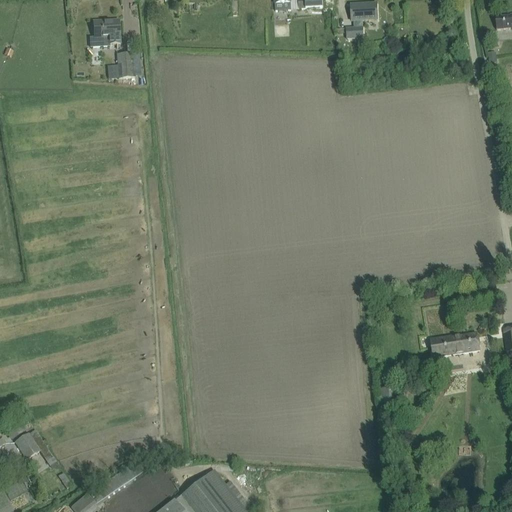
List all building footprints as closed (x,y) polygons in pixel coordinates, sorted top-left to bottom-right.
[(298,1),(299,11),(323,9),(322,0),(304,0),(305,1),(298,1)] [(377,5),(366,6),(361,7),(361,6),(350,6),(351,16),(351,22),(352,22),(353,29),(346,30),(346,40),(363,39),(362,22),(377,21),(377,5)] [(496,31),(511,30),(511,31),(511,30),(511,15),(510,16),(510,17),(495,19),(496,31)] [(94,39),(90,39),(90,49),(109,48),(109,46),(120,45),(119,22),(106,23),(102,23),(93,23),(94,39)] [(7,54),(13,60),(19,55),(14,48),(7,54)] [(133,54),(117,55),(119,81),(135,80),(133,54)] [(433,359),(480,352),(477,335),(453,339),(453,338),(430,341),(433,359)] [(27,432),(23,426),(7,435),(10,441),(27,432)] [(40,452),(50,468),(57,463),(35,431),(29,436),(28,435),(15,444),(26,461),(40,452)] [(70,509),(72,511),(93,511),(97,508),(146,475),(140,467),(135,470),(132,466),(87,497),(86,496),(70,509)] [(253,511),(225,476),(220,480),(214,471),(174,502),(160,511),(253,511)]
